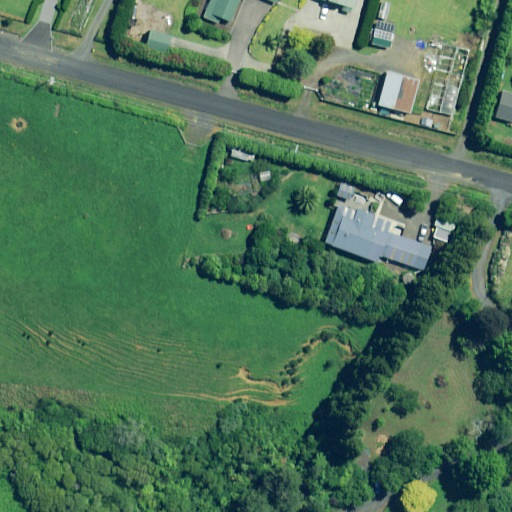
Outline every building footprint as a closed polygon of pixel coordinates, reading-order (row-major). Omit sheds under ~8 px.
[(208,0),(201,18),(218,25),(220,20),(228,24),(238,0),(208,0)] [(320,0),(325,1),(341,6),(339,12),(350,15),(351,9),(353,0),(320,0)] [(389,4),(380,2),(376,18),(385,20),(389,4)] [(144,5),(141,8),(140,9),(140,10),(140,12),(140,14),(140,15),(141,17),(142,18),(143,19),(144,20),(145,21),(147,21),(148,22),(150,22),(152,21),(153,21),(154,20),(156,19),(157,18),(157,16),(158,15),(158,13),(158,11),(158,10),(157,8),(156,7),(155,6),(154,5),(152,4),(151,4),(149,3),(148,3),(146,4),(145,4),(144,5)] [(391,35),(371,30),(368,44),(388,49),(391,35)] [(168,37),(148,31),(143,49),(163,55),(168,37)] [(465,50),(433,42),(416,107),(449,116),(465,50)] [(399,76),(384,72),(377,100),(392,104),(399,76)] [(511,94),(501,92),(494,118),(511,123),(511,94)] [(379,255),(421,269),(429,245),(387,232),(390,221),(368,214),(371,205),(367,204),(361,202),(363,196),(350,192),(352,188),(337,184),(332,198),(329,207),(334,208),(322,244),(377,262),(379,255)] [(451,236),(438,231),(435,239),(448,244),(451,236)]
